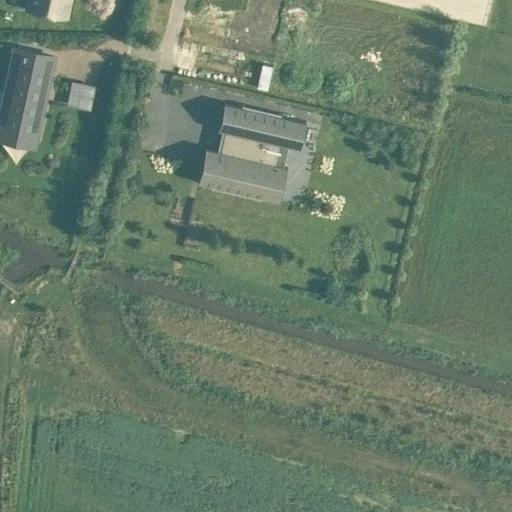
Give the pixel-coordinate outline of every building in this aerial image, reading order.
[(27,0),(25,8),(66,17),(69,0),(27,0)] [(278,22),(273,21),(277,0),(275,0),(251,0),(248,16),(236,13),(229,44),(271,54),(278,22)] [(54,55),(15,46),(0,111),(0,125),(36,134),(44,100),(40,99),(42,89),(46,90),(54,55)] [(198,179),(197,181),(211,184),(210,186),(212,187),(213,185),(259,196),(259,198),(261,198),(269,163),(275,164),(280,143),(299,148),(300,146),(298,145),(303,122),(305,122),(306,120),(280,114),(281,113),(279,112),(278,114),(244,106),(244,104),(242,103),(241,105),(224,101),(223,103),(225,104),(220,127),(218,127),(218,129),(223,130),(219,149),(205,146),(205,148),(207,149),(199,180),(198,179)] [(109,230),(106,239),(113,241),(115,232),(109,230)]
